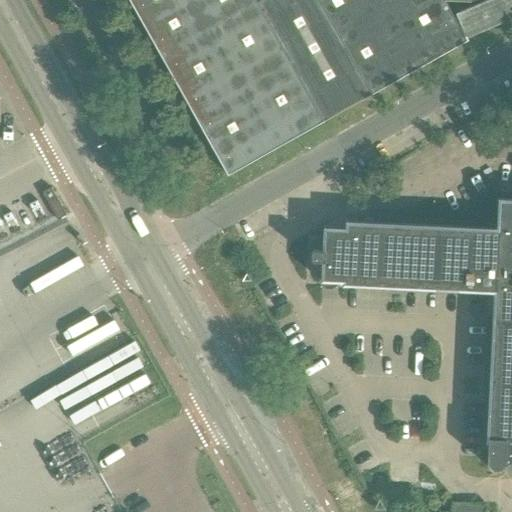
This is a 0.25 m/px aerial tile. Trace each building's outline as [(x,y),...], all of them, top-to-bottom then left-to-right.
[(129,0),(228,174),(467,40),(444,0),(452,0),(471,1),(472,0),(129,0)] [(511,18),(511,0),(482,0),(455,11),(466,38),(511,18)] [(67,215),(58,199),(52,188),(43,193),(58,220),(67,215)] [(343,284),(494,291),(511,291),(511,198),(496,198),(496,199),(499,200),(497,228),(347,221),(347,219),(346,219),(345,229),(325,228),(325,226),(323,226),(322,250),(312,250),(311,260),(322,261),(321,280),(322,280),(323,278),(343,279),(342,286),(343,286),(343,284)] [(511,291),(494,291),(489,399),(487,440),(484,440),(484,442),(488,442),(487,461),(487,462),(487,464),(488,465),(489,467),(490,468),(491,469),(493,470),(495,470),(496,470),(498,470),(500,469),(501,468),(502,467),(503,466),(504,464),(505,463),(505,461),(511,461),(511,291)]
